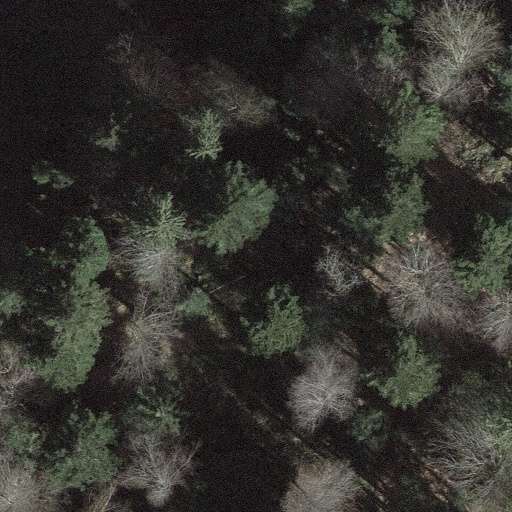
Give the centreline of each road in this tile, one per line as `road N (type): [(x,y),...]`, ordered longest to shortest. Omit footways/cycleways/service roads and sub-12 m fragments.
road 1 (track): [(505,511),(473,443),(404,379),(290,342)]
road 2 (track): [(290,342),(436,323),(511,333)]
